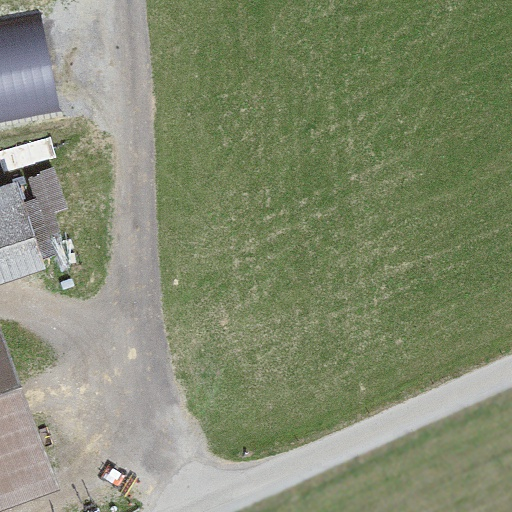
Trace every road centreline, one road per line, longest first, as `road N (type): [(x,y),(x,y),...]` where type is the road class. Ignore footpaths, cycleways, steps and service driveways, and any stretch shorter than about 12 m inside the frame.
road 1 (track): [(190,511),(136,345),(127,0)]
road 2 (unclassified): [(188,511),(511,370)]
